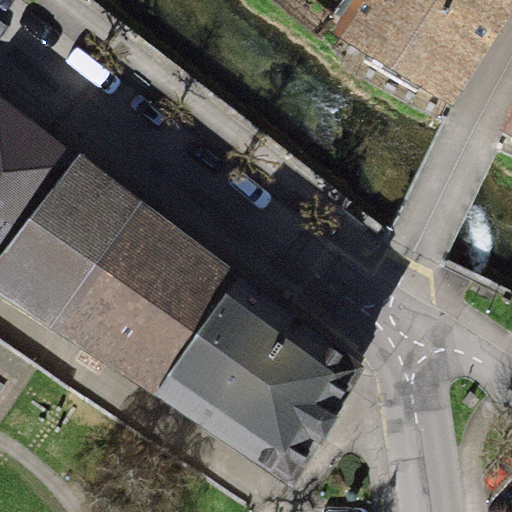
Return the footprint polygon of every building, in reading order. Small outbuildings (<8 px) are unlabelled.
[(323,0),(344,14),(353,0),(323,0)] [(511,0),(353,0),(344,14),(329,35),(450,109),(511,12),(511,0)] [(511,101),(497,132),(511,139),(511,101)] [(0,257),(76,161),(0,103),(0,257)] [(0,289),(157,394),(233,281),(76,161),(0,257),(0,289)] [(233,281),(157,394),(291,483),(356,375),(233,281)]
